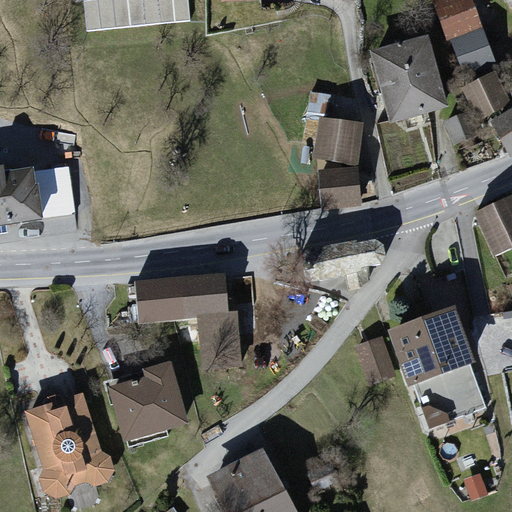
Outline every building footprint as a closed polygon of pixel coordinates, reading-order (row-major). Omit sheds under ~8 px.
[(188,0),(82,0),(86,31),(190,21),(188,0)] [(476,0),(432,0),(467,81),(502,66),(476,0)] [(511,0),(503,0),(507,9),(511,7),(511,0)] [(431,36),(370,52),(388,122),(450,106),(431,36)] [(511,101),(498,72),(463,89),(480,123),(511,107),(511,101)] [(511,156),(511,114),(496,123),(511,156)] [(330,120),(332,200),(361,199),(360,167),(370,167),(369,119),(330,120)] [(462,124),(450,126),(455,149),(467,147),(462,124)] [(0,238),(78,230),(71,162),(0,169),(0,238)] [(511,191),(471,212),(495,260),(511,252),(511,191)] [(389,251),(381,241),(374,236),(334,247),(345,288),(374,280),(370,268),(384,264),(389,251)] [(226,273),(131,279),(134,327),(200,322),(201,345),(238,343),(236,312),(229,312),(226,273)] [(462,307),(394,329),(426,427),(488,406),(474,364),(480,362),(462,307)] [(382,334),(354,344),(369,384),(397,374),(382,334)] [(174,361),(105,381),(123,445),(193,425),(174,361)] [(86,392),(27,411),(41,457),(45,467),(41,475),(41,490),(50,496),(65,495),(73,487),(90,483),(99,487),(111,483),(117,469),(111,452),(105,449),(86,392)] [(297,511),(265,449),(210,477),(227,511),(297,511)]
